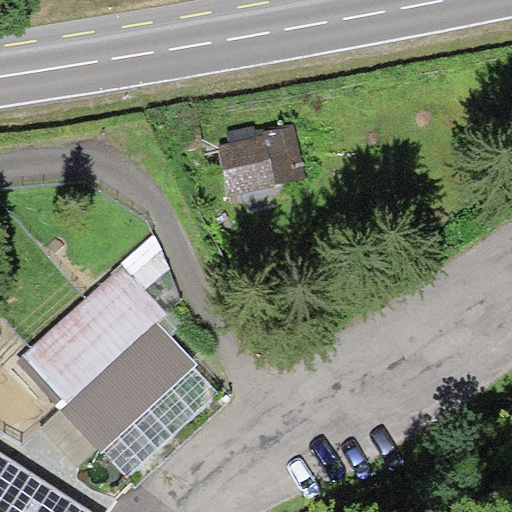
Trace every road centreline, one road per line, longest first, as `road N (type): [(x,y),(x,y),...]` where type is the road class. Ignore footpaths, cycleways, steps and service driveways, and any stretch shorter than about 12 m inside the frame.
road 1 (secondary): [(0,77),(454,0)]
road 2 (track): [(177,511),(322,399),(511,269)]
